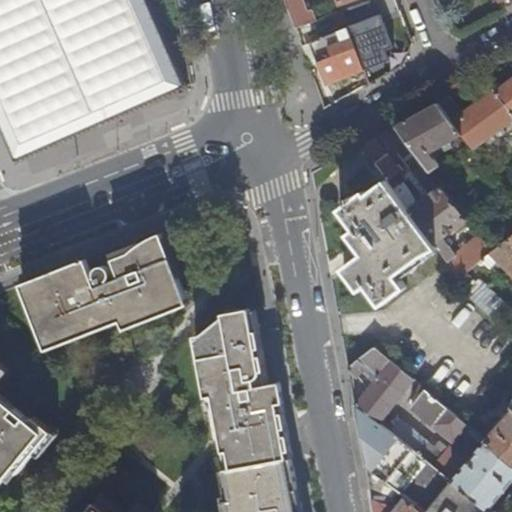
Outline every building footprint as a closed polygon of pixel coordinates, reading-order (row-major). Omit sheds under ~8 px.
[(0,0),(0,126),(16,163),(189,89),(150,0),(0,0)] [(301,0),(284,0),(293,23),(295,28),(310,22),(301,0)] [(374,10),(370,0),(368,0),(341,11),(345,21),(374,10)] [(413,46),(397,0),(370,0),(374,10),(395,68),(409,61),(413,46)] [(511,0),(500,0),(505,8),(511,4),(511,0)] [(326,84),(327,84),(364,69),(349,31),(311,45),(326,84)] [(511,77),(494,91),(511,112),(511,77)] [(317,88),(324,107),(336,101),(327,84),(326,84),(317,88)] [(462,133),(474,148),(511,119),(511,112),(494,91),(493,89),(461,112),(449,95),(438,101),(462,133)] [(414,148),(430,170),(439,164),(430,152),(462,133),(438,101),(417,113),(396,125),(414,148)] [(396,125),(383,132),(397,151),(398,151),(402,157),(414,148),(396,125)] [(375,136),(360,144),(387,179),(435,244),(460,277),(481,260),(491,252),(478,235),(455,254),(453,251),(454,250),(450,246),(451,245),(448,241),(447,242),(443,237),(453,229),(454,231),(467,221),(435,177),(422,187),(428,195),(423,199),(422,198),(417,202),(409,191),(410,190),(403,180),(404,178),(390,158),(392,156),(384,146),(383,147),(375,136)] [(435,244),(387,179),(367,195),(364,191),(356,198),(351,201),(342,209),(356,228),(371,249),(364,253),(343,270),(359,290),(365,286),(381,305),(404,287),(395,275),(419,255),(435,244)] [(349,233),(364,253),(371,249),(356,228),(349,233)] [(190,304),(162,229),(134,240),(34,279),(22,284),(47,348),(124,319),(127,328),(190,304)] [(511,245),(506,240),(491,252),(481,260),(511,288),(511,245)] [(478,279),(463,294),(490,320),(505,305),(478,279)] [(285,414),(279,380),(269,382),(258,326),(255,308),(225,314),(203,331),(194,333),(214,439),(223,438),(228,467),(293,454),(285,414)] [(355,403),(379,421),(414,379),(375,346),(346,368),(347,369),(357,376),(368,365),(376,371),(373,375),(376,378),(355,403)] [(454,442),(468,425),(425,388),(411,406),(454,442)] [(0,481),(13,466),(19,471),(50,435),(0,392),(0,481)] [(353,401),(364,466),(386,482),(412,447),(389,429),(379,421),(355,403),(353,401)] [(486,440),(511,461),(511,409),(507,415),(503,420),(486,440)] [(499,416),(503,420),(507,415),(503,412),(499,416)] [(416,450),(489,508),(505,490),(511,480),(511,461),(486,440),(477,450),(473,447),(470,451),(473,455),(470,458),(463,452),(460,455),(449,446),(448,448),(439,440),(434,447),(399,418),(389,429),(412,447),(416,450)] [(412,447),(386,482),(389,485),(416,450),(412,447)] [(423,511),(485,511),(489,508),(416,450),(389,485),(423,511)] [(303,511),(300,496),(293,454),(228,467),(226,468),(232,496),(227,497),(229,511),(303,511)] [(373,511),(423,511),(389,485),(386,482),(364,466),(373,511)]
